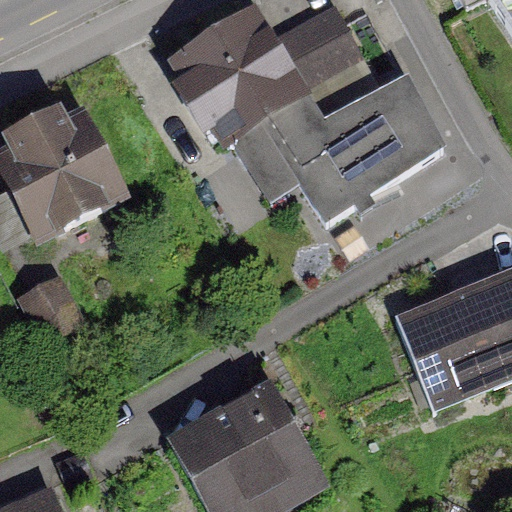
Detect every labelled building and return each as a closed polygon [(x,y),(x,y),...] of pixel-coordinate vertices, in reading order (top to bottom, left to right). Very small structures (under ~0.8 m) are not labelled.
[(460,0),(468,14),(489,0),(460,0)] [(511,0),(491,0),(511,31),(511,0)] [(339,5),(295,27),(322,78),(366,49),(339,5)] [(321,119),(258,19),(185,64),(205,95),(187,107),(205,136),(223,124),(249,164),(321,119)] [(326,235),(448,157),(410,84),(327,128),(278,160),(326,235)] [(4,160),(41,233),(127,189),(88,114),(68,125),(63,116),(16,140),(21,151),(4,160)] [(32,287),(56,334),(80,322),(56,275),(32,287)] [(511,277),(396,325),(436,421),(511,390),(511,277)] [(277,384),(178,441),(218,511),(257,511),(264,508),(256,493),(319,457),(277,384)] [(63,511),(54,490),(4,511),(63,511)]
